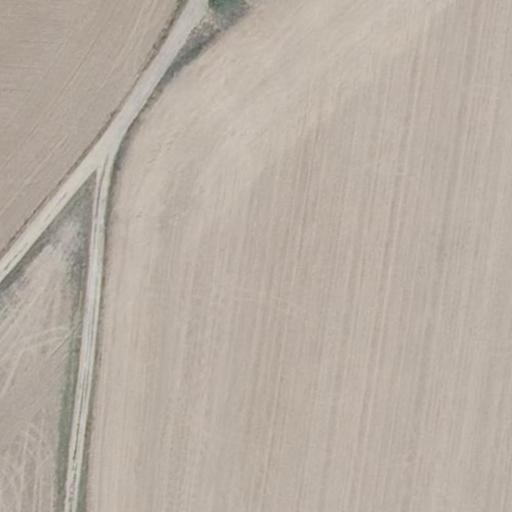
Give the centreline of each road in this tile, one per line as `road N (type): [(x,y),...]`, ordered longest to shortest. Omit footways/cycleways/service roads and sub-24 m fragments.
road 1 (track): [(72,511),(100,188),(113,144)]
road 2 (track): [(0,277),(113,144),(202,0)]
